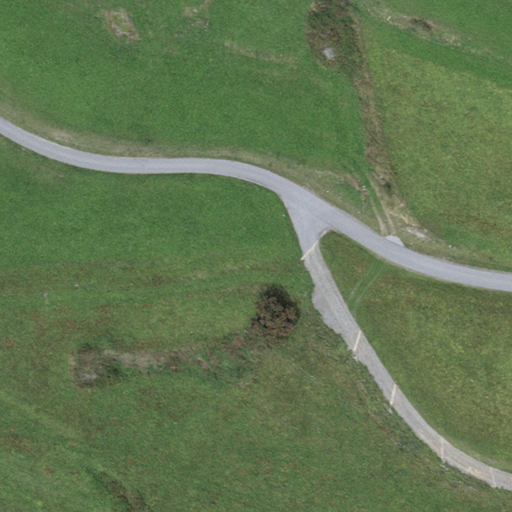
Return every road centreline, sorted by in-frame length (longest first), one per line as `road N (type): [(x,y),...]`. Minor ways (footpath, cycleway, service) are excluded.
road 1 (tertiary): [(0,121),(94,161),(253,171),(386,248),(511,281)]
road 2 (track): [(304,200),(315,257),(412,415),(452,454),(511,478)]
